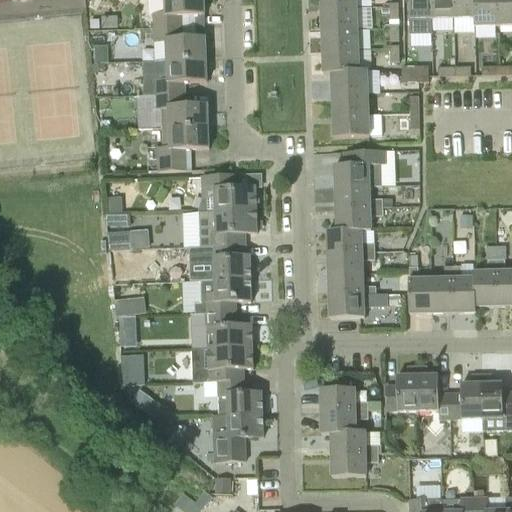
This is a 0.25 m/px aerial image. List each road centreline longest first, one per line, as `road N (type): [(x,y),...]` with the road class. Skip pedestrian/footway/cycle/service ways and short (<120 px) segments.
road 1 (residential): [(290,344),(307,288),(304,171),(288,153),(256,147),(237,130),(231,0)]
road 2 (residential): [(403,511),(389,502),(301,503),(289,496),(290,344)]
road 3 (residential): [(290,344),(511,340)]
